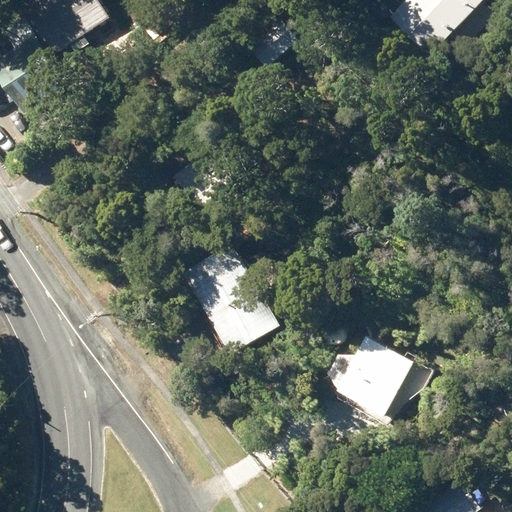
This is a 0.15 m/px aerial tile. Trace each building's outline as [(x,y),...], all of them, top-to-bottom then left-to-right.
[(47,0),(52,7),(13,31),(23,47),(1,61),(34,114),(81,84),(62,54),(114,21),(100,0),(47,0)] [(419,0),(404,17),(447,58),(464,40),(472,48),(503,15),(495,7),(502,0),(419,0)] [(292,18),(260,46),(278,67),(310,40),(292,18)] [(228,145),(187,177),(212,209),(253,177),(228,145)] [(201,275),(248,355),(298,326),(252,245),(201,275)] [(351,353),(340,373),(353,391),(403,418),(413,404),(433,392),(441,377),(430,371),(434,363),(384,336),(374,354),(351,353)] [(470,479),(421,511),(484,511),(490,508),(470,479)]
